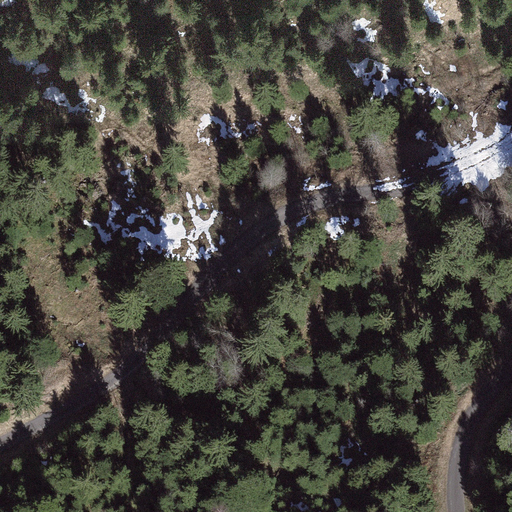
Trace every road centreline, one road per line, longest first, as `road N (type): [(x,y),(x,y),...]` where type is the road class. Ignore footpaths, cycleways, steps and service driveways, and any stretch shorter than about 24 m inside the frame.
road 1 (track): [(511,136),(456,169),(325,199),(269,221),(215,268),(145,351),(0,444)]
road 2 (track): [(456,511),(458,450),(468,422),(511,362)]
